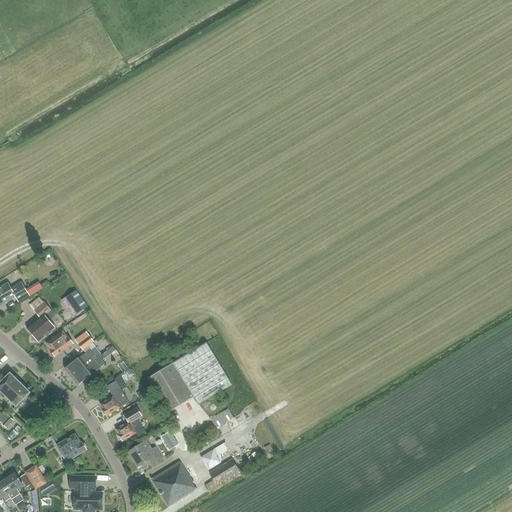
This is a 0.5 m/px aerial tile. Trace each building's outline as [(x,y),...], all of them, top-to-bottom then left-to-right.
[(9,282),(0,287),(0,306),(16,297),(19,302),(29,296),(29,297),(43,289),(39,282),(27,289),(22,282),(12,288),(9,282)] [(33,323),(27,328),(32,335),(32,337),(32,338),(34,340),(36,341),(37,341),(38,342),(55,328),(50,321),(56,316),(44,302),(43,303),(34,310),(40,317),(39,318),(33,323)] [(69,309),(74,316),(84,309),(79,302),(69,309)] [(63,332),(46,344),(50,350),(50,352),(53,356),(55,356),(55,357),(73,344),(69,338),(68,338),(63,332)] [(86,332),(76,340),(83,350),(92,343),(94,342),(86,332)] [(73,363),(65,369),(70,376),(83,367),(82,366),(92,359),(93,361),(101,355),(95,347),(92,343),(83,350),(85,353),(73,363)] [(167,414),(168,413),(194,398),(198,405),(232,385),(206,343),(147,379),(167,414)] [(83,367),(70,376),(71,378),(78,386),(92,375),(105,364),(103,361),(116,350),(113,346),(102,355),(101,355),(93,361),(92,359),(82,366),(83,367)] [(0,384),(0,390),(1,391),(8,398),(17,406),(18,407),(24,401),(23,400),(30,393),(21,385),(11,374),(0,384)] [(113,395),(100,404),(103,409),(102,410),(103,411),(102,413),(104,416),(106,416),(107,417),(130,403),(122,391),(127,387),(122,378),(116,381),(108,386),(113,395)] [(124,416),(127,421),(115,429),(123,442),(136,434),(139,439),(147,434),(137,418),(142,415),(137,408),(124,416)] [(228,409),(211,419),(221,437),(240,425),(239,424),(244,420),(240,413),(234,417),(228,409)] [(8,416),(1,424),(6,429),(13,421),(8,416)] [(75,434),(57,445),(63,455),(62,457),(65,462),(67,462),(72,459),(86,450),(86,449),(86,447),(84,444),(82,444),(82,443),(81,443),(75,434)] [(236,449),(234,446),(225,452),(223,449),(230,444),(225,437),(206,450),(214,463),(236,449)] [(153,467),(164,460),(156,447),(152,449),(147,441),(129,452),(138,467),(149,460),(153,467)] [(209,473),(214,480),(217,485),(240,472),(232,459),(209,473)] [(192,480),(198,476),(192,466),(186,470),(181,461),(151,479),(169,507),(196,489),(191,482),(193,481),(192,480)] [(36,465),(25,471),(26,474),(32,484),(36,490),(48,483),(47,483),(50,481),(47,476),(44,477),(36,465)] [(5,480),(20,503),(24,500),(18,489),(23,486),(16,474),(5,480)] [(26,474),(21,477),(27,487),(32,484),(26,474)] [(71,476),(71,488),(76,488),(75,492),(74,509),(83,510),(83,511),(94,511),(95,510),(102,510),(102,493),(94,493),(94,489),(95,489),(96,477),(71,476)] [(5,480),(0,483),(0,494),(3,499),(9,495),(15,505),(20,503),(5,480)] [(208,490),(217,485),(214,480),(205,486),(208,490)] [(39,489),(43,495),(49,491),(45,485),(39,489)]
